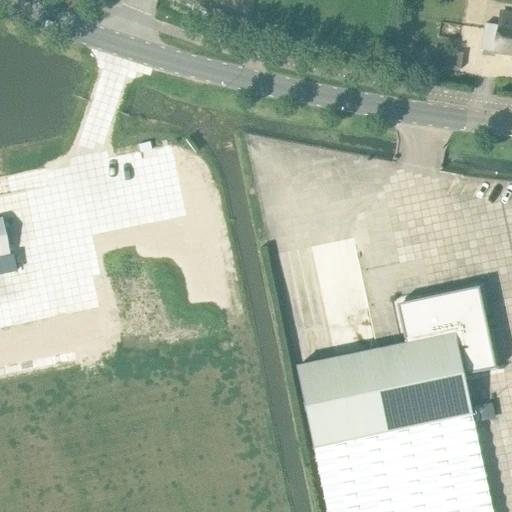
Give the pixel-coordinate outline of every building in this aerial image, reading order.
[(511,15),(501,13),(498,27),(485,24),(480,51),(511,55),(511,15)] [(452,52),(450,68),(461,70),(463,54),(452,52)] [(2,217),(0,217),(0,258),(10,257),(2,217)] [(396,276),(385,278),(399,342),(410,340),(396,276)] [(455,335),(297,368),(327,511),(492,511),(476,434),(472,416),(455,335)]
